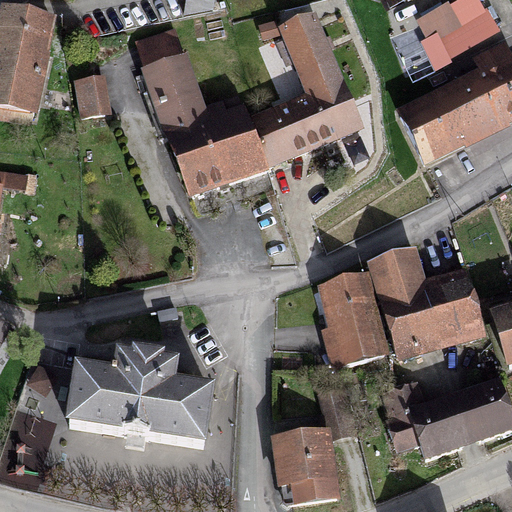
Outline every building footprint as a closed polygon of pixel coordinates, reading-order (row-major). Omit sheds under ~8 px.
[(456,36),(446,16),(419,30),(430,50),(456,36)] [(50,31),(0,20),(0,117),(31,124),(50,31)] [(356,139),(310,27),(277,40),(303,109),(249,129),(267,178),(356,139)] [(202,129),(171,41),(133,54),(187,206),(267,178),(249,129),(244,115),(202,129)] [(511,133),(511,80),(500,56),(475,69),(480,80),(394,124),(422,179),(511,133)] [(107,121),(101,88),(75,93),(82,126),(107,121)] [(414,263),(366,277),(369,285),(392,363),(394,370),(482,343),(463,282),(423,294),(414,263)] [(392,363),(369,285),(315,300),(326,340),(320,342),(330,380),(392,363)] [(511,318),(487,327),(505,382),(511,379),(511,318)] [(109,388),(75,383),(66,437),(198,458),(206,405),(167,398),(171,375),(113,365),(109,388)] [(510,441),(494,392),(421,417),(411,389),(377,401),(397,459),(416,452),(422,470),(510,441)] [(316,404),(325,441),(327,450),(354,443),(343,397),(316,404)] [(325,441),(269,451),(277,500),(289,498),(291,511),(324,511),(337,510),(327,450),(325,441)]
